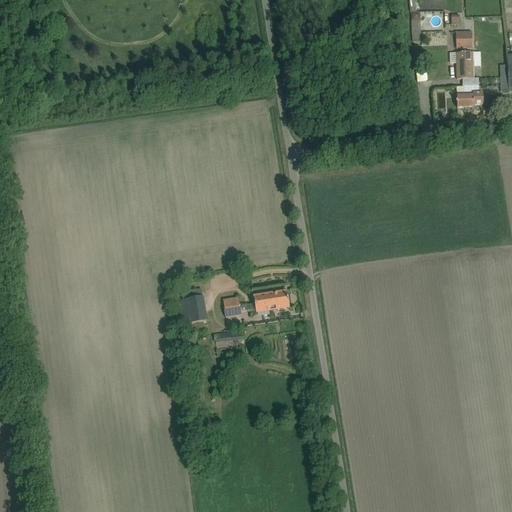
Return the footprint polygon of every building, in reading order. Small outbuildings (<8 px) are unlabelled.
[(430,42),(452,41),(452,33),(429,33),(430,42)] [(472,33),(461,33),(456,33),(456,50),(472,50),(472,33)] [(457,109),(474,109),(474,106),(483,106),(482,93),(478,93),(478,87),(478,80),(473,80),(472,53),(456,54),(455,54),(449,54),(450,65),(456,64),(456,80),(463,80),(463,97),(456,97),(457,109)] [(511,64),(507,65),(507,78),(498,79),(498,92),(508,92),(508,93),(511,92),(511,64)] [(182,301),(178,302),(182,326),(206,322),(201,290),(181,293),(182,301)] [(255,314),(289,309),(286,292),(253,297),(255,314)] [(222,301),(225,319),(240,317),(237,299),(222,301)] [(243,331),(214,334),(215,343),(244,340),(243,331)]
